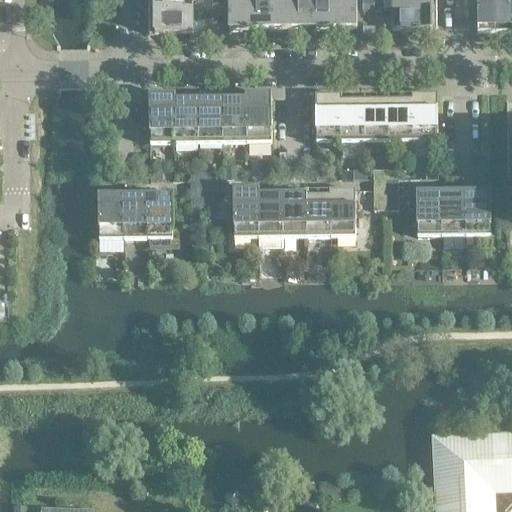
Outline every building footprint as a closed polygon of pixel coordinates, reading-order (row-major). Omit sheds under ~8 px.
[(193,19),(192,0),(154,0),(155,10),(155,11),(174,10),(174,19),(193,19)] [(247,34),(247,15),(255,15),(254,0),(228,0),(229,34),(247,34)] [(272,34),(271,0),(254,0),(255,15),(247,15),(247,34),(272,34)] [(289,33),(289,14),(297,14),(296,0),(271,0),(272,34),(289,33)] [(314,33),(313,0),(296,0),(297,14),(289,14),(289,33),(314,33)] [(331,33),(331,14),(339,14),(338,0),(313,0),(314,33),(331,33)] [(357,33),(356,0),(338,0),(339,14),(331,14),(331,33),(357,33)] [(431,8),(431,7),(430,0),(392,0),(393,16),(412,16),(411,8),(431,8)] [(495,37),(495,0),(477,0),(477,20),(478,20),(478,38),(487,37),(495,37)] [(511,36),(511,0),(495,0),(495,37),(511,36)] [(437,34),(437,7),(436,7),(431,7),(431,8),(411,8),(412,16),(393,16),(393,35),(437,34)] [(193,37),(193,19),(174,19),(174,10),(155,11),(155,10),(150,10),(150,9),(149,9),(149,37),(193,37)] [(375,38),(375,30),(363,30),(363,38),(375,38)] [(223,39),(223,33),(223,31),(211,31),(211,39),(223,39)] [(438,145),(438,98),(412,98),(412,103),(413,103),(413,146),(438,145)] [(341,146),(341,104),(342,104),(342,99),(316,99),(316,147),(341,146)] [(272,147),(272,100),(246,100),(246,105),(247,105),(247,147),(272,147)] [(175,148),(175,105),(176,105),(176,101),(150,101),(150,148),(175,148)] [(365,146),(365,103),(362,103),(362,104),(357,104),(342,104),(341,104),(341,146),(365,146)] [(389,146),(389,103),(386,103),(386,104),(381,104),(381,103),(365,103),(365,146),(389,146)] [(413,103),(412,103),(410,103),(410,104),(405,104),(405,103),(389,103),(389,146),(413,146),(413,103)] [(199,148),(199,105),(196,105),(196,106),(191,106),(191,105),(176,105),(175,105),(175,148),(199,148)] [(223,148),(223,105),(220,105),(220,106),(215,106),(215,105),(199,105),(199,148),(223,148)] [(247,105),(246,105),(244,105),(239,105),(223,105),(223,148),(247,147),(247,105)] [(366,183),(366,174),(353,174),(354,183),(366,183)] [(386,182),(386,174),(374,174),(374,182),(386,182)] [(398,182),(398,174),(386,174),(386,182),(398,182)] [(439,182),(439,174),(426,174),(426,183),(439,182)] [(273,184),(273,175),(260,175),(260,184),(273,184)] [(329,184),(329,175),(316,175),(317,184),(329,184)] [(163,186),(163,176),(151,177),(151,186),(163,186)] [(203,184),(203,176),(191,176),(191,184),(203,184)] [(215,184),(215,176),(203,176),(203,184),(215,184)] [(386,190),(386,182),(374,182),(374,190),(386,190)] [(398,190),(398,183),(398,182),(386,182),(386,190),(398,190)] [(203,192),(203,184),(191,184),(191,192),(203,192)] [(215,192),(215,185),(215,184),(203,184),(203,192),(215,192)] [(386,198),(386,190),(374,190),(374,198),(386,198)] [(398,198),(398,190),(386,190),(386,198),(398,198)] [(203,200),(203,192),(191,192),(191,200),(203,200)] [(216,200),(215,196),(215,192),(203,192),(203,200),(216,200)] [(356,228),(356,194),(329,194),(330,199),(331,199),(331,242),(342,241),(356,241),(356,228)] [(259,242),(259,200),(260,200),(260,195),(234,195),(234,229),(235,229),(235,242),(248,242),(259,242)] [(491,226),(491,197),(466,198),(466,240),(477,240),(491,240),(490,226),(491,226)] [(386,206),(386,198),(374,198),(374,207),(386,206)] [(398,206),(398,198),(386,198),(386,206),(398,206)] [(442,240),(442,198),(417,198),(417,227),(418,227),(418,240),(431,240),(431,241),(442,240)] [(466,240),(466,198),(442,198),(442,240),(466,240)] [(283,242),(283,200),(280,199),(280,200),(275,200),(260,200),(259,200),(259,242),(283,242)] [(307,242),(307,199),(304,199),(304,200),(299,200),(299,199),(283,200),(283,242),(307,242)] [(331,199),(330,199),(328,199),(328,200),(323,200),(323,199),(307,199),(307,242),(331,242),(331,199)] [(203,208),(203,200),(191,200),(191,208),(203,208)] [(216,208),(216,200),(203,200),(203,208),(216,208)] [(124,244),(124,201),(99,201),(99,230),(100,230),(100,244),(113,243),(113,244),(124,244)] [(148,244),(148,201),(124,201),(124,244),(148,244)] [(173,230),(173,201),(148,201),(148,244),(148,252),(179,252),(179,230),(173,230)] [(8,232),(0,232),(0,324),(9,325),(8,232)] [(511,437),(432,441),(435,511),(509,511),(511,510),(511,437)]
